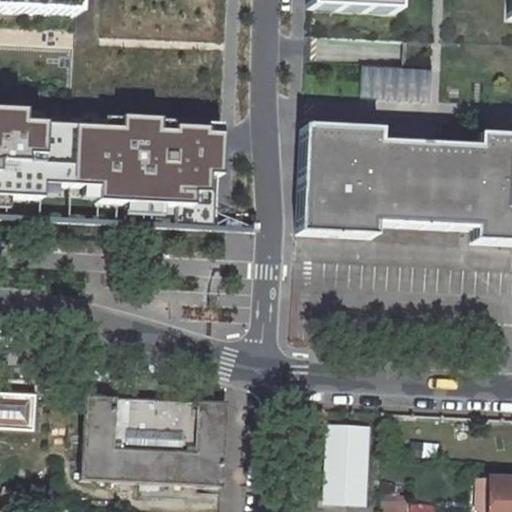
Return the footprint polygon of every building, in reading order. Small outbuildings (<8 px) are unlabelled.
[(0,0),(0,14),(76,19),(76,0),(0,0)] [(398,0),(309,0),(309,11),(398,15),(398,0)] [(421,75),(360,70),(357,98),(419,103),(421,75)] [(0,199),(37,201),(37,188),(96,190),(94,205),(174,208),(172,229),(210,232),(213,156),(219,157),(220,126),(117,122),(116,132),(16,127),(18,116),(0,114),(0,199)] [(511,153),(378,146),(379,133),(302,130),(296,236),(384,241),(384,229),(471,233),(471,245),(511,246),(511,153)] [(0,393),(0,430),(32,433),(34,395),(0,393)] [(127,400),(84,398),(80,481),(221,489),(225,405),(180,403),(179,420),(127,418),(127,400)] [(180,403),(127,400),(127,418),(179,420),(180,403)] [(365,433),(328,432),(324,506),(361,508),(365,433)] [(481,511),(511,511),(511,482),(482,482),(481,511)]
